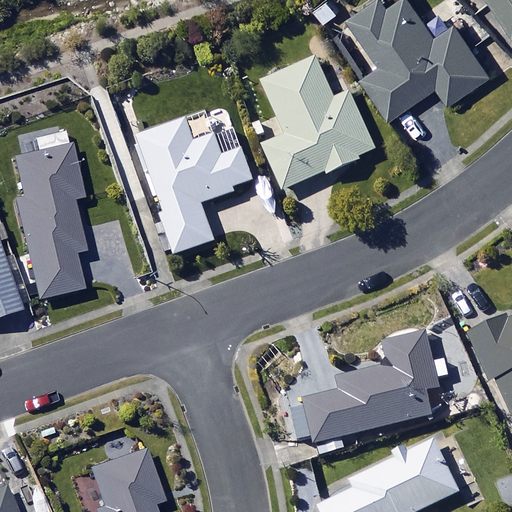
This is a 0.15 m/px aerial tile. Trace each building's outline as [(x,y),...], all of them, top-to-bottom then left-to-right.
[(436,36),(413,0),(376,0),(350,16),(381,65),(368,74),(392,113),(438,84),(449,101),(490,75),(457,22),(436,36)] [(511,0),(490,0),(511,36),(511,0)] [(280,191),(321,174),(324,181),(359,165),(357,159),(373,152),(344,82),(327,89),(314,58),(260,81),(282,135),(260,144),(280,191)] [(201,210),(236,198),(233,189),(250,183),(232,131),(191,146),(182,123),(134,141),(161,215),(158,217),(172,257),(212,242),(201,210)] [(68,133),(32,142),(36,156),(10,162),(19,199),(11,201),(35,302),(78,292),(69,255),(81,252),(68,200),(84,196),(68,133)] [(0,318),(18,312),(0,262),(0,318)] [(511,314),(465,336),(487,382),(493,379),(511,419),(511,314)] [(423,398),(438,394),(435,380),(448,377),(444,359),(431,362),(424,333),(381,344),(386,364),(335,377),(339,392),(287,405),(298,447),(307,444),(309,451),(316,450),(319,460),(344,453),(341,443),(428,421),(423,398)] [(418,511),(456,494),(428,434),(345,474),(353,491),(315,509),(316,511),(418,511)] [(154,511),(152,505),(158,503),(139,450),(86,469),(99,508),(91,511),(154,511)] [(13,511),(3,488),(0,489),(0,511),(13,511)]
